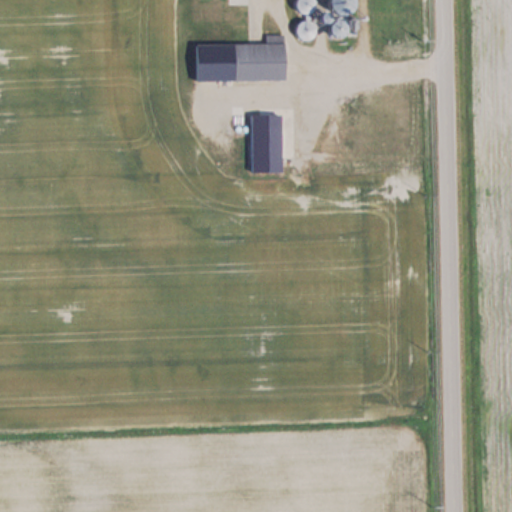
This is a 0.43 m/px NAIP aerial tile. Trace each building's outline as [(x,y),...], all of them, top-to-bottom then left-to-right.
[(295,0),(299,13),(314,9),(310,0),(295,0)] [(351,10),(349,0),(330,0),(331,12),(351,10)] [(341,36),(345,22),(331,17),(326,32),(341,36)] [(297,23),(302,35),(313,30),(308,18),(297,23)] [(231,78),(284,78),(283,33),(264,33),(264,42),(231,42),(231,78)]
